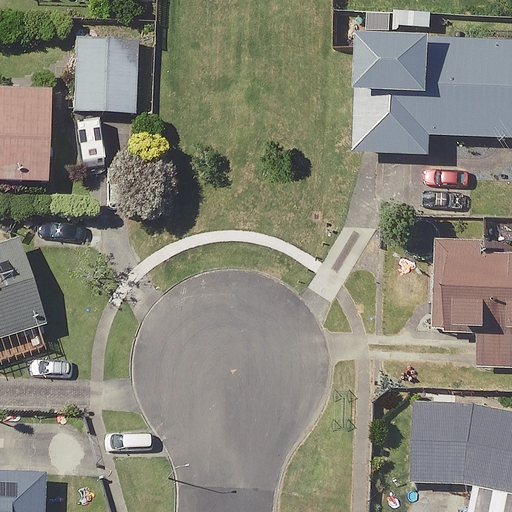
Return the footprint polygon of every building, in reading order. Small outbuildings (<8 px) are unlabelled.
[(137,45),(78,42),(74,122),(133,126),(137,45)] [(511,49),(366,43),(361,162),(431,166),(432,145),(511,148),(511,49)] [(52,101),(0,97),(0,193),(47,196),(52,101)] [(0,254),(0,345),(44,330),(16,249),(0,254)] [(488,260),(440,258),(436,339),(484,342),(483,369),(511,370),(511,268),(487,267),(488,260)] [(511,425),(423,415),(414,487),(511,499),(511,425)] [(0,511),(40,511),(42,489),(0,486),(0,511)]
